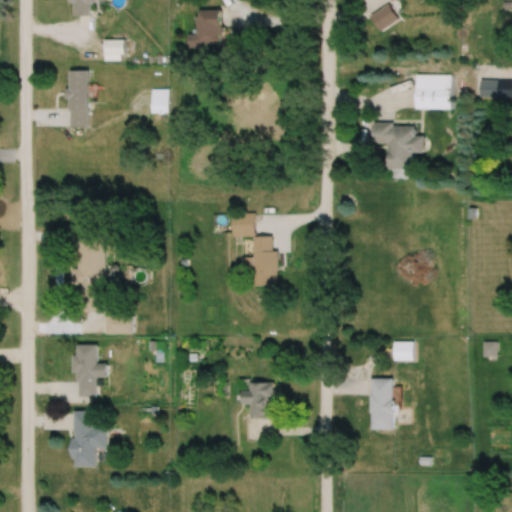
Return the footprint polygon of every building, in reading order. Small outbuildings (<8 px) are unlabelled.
[(70,0),(71,15),(91,15),(91,1),(96,1),(95,0),(70,0)] [(221,43),(221,9),(196,9),(196,43),(221,43)] [(104,39),(104,61),(125,61),(125,39),(104,39)] [(89,70),(70,70),(70,125),(89,125),(89,70)] [(449,109),(449,73),(416,73),(416,109),(449,109)] [(480,96),(495,96),(495,80),(480,80),(480,96)] [(151,88),(151,112),(169,112),(169,88),(151,88)] [(423,135),(414,135),(414,123),(373,123),(372,143),(389,143),(388,169),(413,170),(413,152),(423,152),(423,135)] [(276,287),(277,251),(271,251),(271,237),(253,236),(254,213),(231,213),(231,236),(252,237),(252,286),(276,287)] [(78,268),(71,268),(71,285),(80,285),(80,311),(106,311),(106,238),(78,238),(78,268)] [(133,314),(105,314),(105,333),(133,333),(133,314)] [(413,340),(392,340),(392,361),(413,361),(413,340)] [(97,344),(76,344),(76,396),(97,396),(97,376),(107,376),(108,364),(97,364),(97,344)] [(370,429),(394,429),(394,377),(370,377),(370,429)] [(273,382),(250,382),(249,390),(242,390),(242,403),(250,403),(250,418),(273,418),(273,382)] [(107,427),(95,427),(95,411),(73,410),(72,466),(95,467),(96,447),(106,447),(107,427)]
